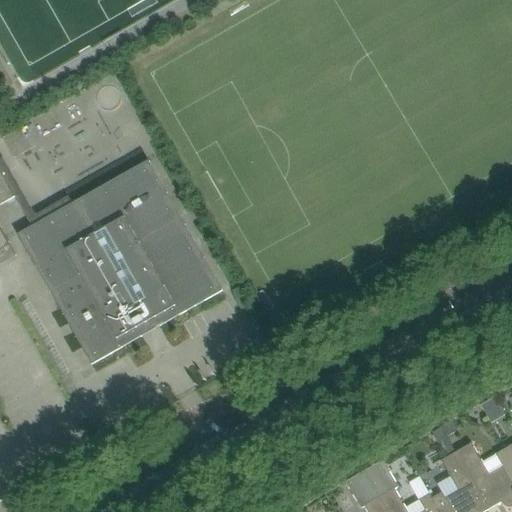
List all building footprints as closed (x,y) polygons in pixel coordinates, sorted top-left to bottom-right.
[(4,139),(15,159),(32,149),(21,129),(4,139)] [(149,161),(36,225),(18,235),(92,365),(223,291),(213,274),(149,161)] [(0,255),(12,249),(16,256),(17,256),(0,225),(0,202),(2,205),(16,197),(0,169),(0,255)] [(47,298),(38,302),(41,308),(50,303),(47,298)] [(495,397),(481,405),(484,411),(498,402),(495,397)] [(451,421),(442,427),(447,436),(457,431),(451,421)] [(511,459),(506,449),(496,455),(502,466),(489,473),(472,444),(456,453),(489,510),(502,503),(505,506),(509,508),(511,507),(511,459)] [(442,493),(432,499),(439,511),(448,505),(452,511),(485,511),(489,510),(456,453),(448,458),(442,461),(459,491),(445,498),(442,493)] [(383,461),(364,472),(380,498),(387,511),(439,511),(432,499),(429,495),(419,501),(406,509),(395,490),(398,488),(383,461)] [(387,511),(380,498),(364,472),(346,482),(362,509),(365,507),(367,511),(387,511)]
